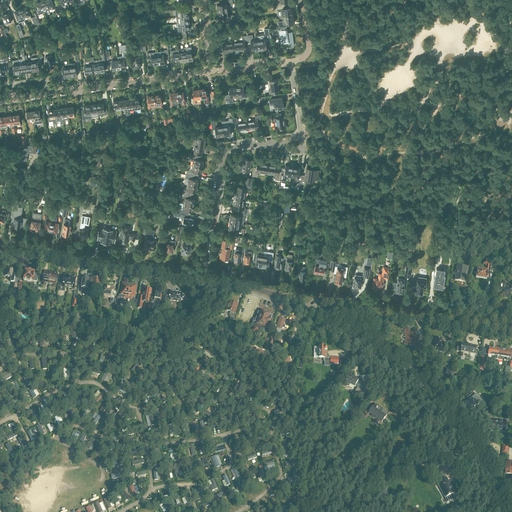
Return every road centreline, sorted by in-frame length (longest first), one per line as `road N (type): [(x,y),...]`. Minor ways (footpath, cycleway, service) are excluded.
road 1 (tertiary): [(502,511),(474,447),(440,402),(377,345),(305,307)]
road 2 (residential): [(202,278),(224,152),(300,136),(292,61)]
road 3 (track): [(320,117),(383,104),(413,53),(453,43),(486,3)]
road 4 (residential): [(210,71),(0,99)]
road 5 (unclassified): [(511,330),(323,299),(305,307)]
road 6 (tertiary): [(202,278),(0,247)]
road 7 (track): [(14,415),(33,446),(72,426),(99,433),(126,402)]
